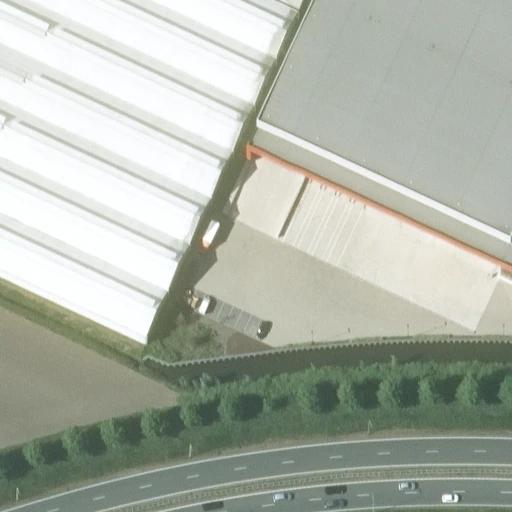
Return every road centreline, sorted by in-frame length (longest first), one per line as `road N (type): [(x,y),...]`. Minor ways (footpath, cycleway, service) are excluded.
road 1 (trunk): [(511,454),(376,453),(203,475),(53,511)]
road 2 (trunk): [(229,511),(378,493),(511,494)]
